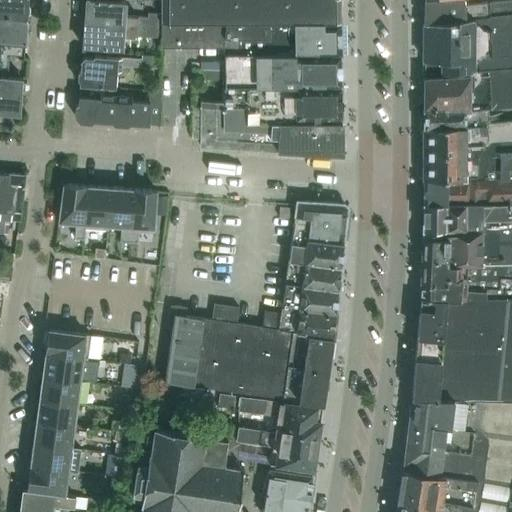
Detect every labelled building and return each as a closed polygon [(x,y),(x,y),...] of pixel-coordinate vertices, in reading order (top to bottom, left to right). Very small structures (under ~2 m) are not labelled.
[(0,0),(0,15),(27,18),(27,16),(29,13),(30,7),(28,4),(27,0),(0,0)] [(160,29),(161,29),(161,13),(148,12),(148,16),(126,15),(127,1),(109,0),(87,0),(85,22),(95,23),(160,28),(160,29)] [(341,22),(340,0),(161,0),(161,13),(161,29),(161,44),(161,48),(224,47),(225,46),(227,22),(277,22),(277,21),(298,21),(298,22),(341,22)] [(425,0),(425,3),(425,8),(425,22),(490,16),(489,1),(464,4),(463,0),(425,0)] [(492,14),(511,11),(511,0),(490,2),(492,14)] [(511,13),(490,16),(425,22),(425,59),(425,74),(435,74),(475,70),(511,67),(511,13)] [(0,39),(25,42),(26,34),(26,33),(29,30),(30,22),(29,22),(26,19),(27,18),(0,15),(0,39)] [(95,23),(85,22),(83,46),(123,49),(124,36),(136,36),(137,35),(159,37),(160,29),(160,28),(95,23)] [(342,22),(341,22),(298,22),(277,22),(227,22),(225,46),(224,47),(224,53),(342,54),(342,22)] [(24,58),(25,46),(1,44),(0,52),(0,111),(20,113),(21,94),(21,91),(24,89),(25,83),(22,81),(22,78),(7,76),(9,57),(24,58)] [(94,58),(86,57),(82,60),(81,70),(79,72),(79,78),(81,80),(80,84),(90,85),(116,86),(117,69),(121,70),(122,65),(161,68),(161,55),(142,53),(142,58),(118,56),(94,54),(94,58)] [(268,85),(343,86),(342,86),(342,65),(342,64),(342,55),(342,56),(342,54),(224,53),(224,68),(194,68),(193,82),(224,82),(224,86),(268,86),(268,85)] [(511,104),(511,72),(471,75),(434,77),(424,77),(424,78),(425,79),(425,106),(424,106),(424,108),(444,106),(444,109),(490,106),(511,104)] [(76,105),(75,115),(80,121),(90,122),(91,122),(91,121),(94,120),(112,121),(114,94),(115,94),(116,86),(90,85),(80,84),(79,96),(79,101),(79,102),(77,105),(76,105)] [(343,87),(343,86),(268,86),(224,86),(223,107),(247,107),(247,123),(279,123),(279,124),(311,124),(311,119),(343,119),(343,117),(342,87),(343,87)] [(149,124),(160,124),(161,89),(151,89),(150,101),(151,101),(149,124)] [(133,95),(115,94),(114,94),(112,121),(115,123),(114,124),(128,125),(128,124),(131,122),(149,124),(151,101),(150,101),(132,99),(133,95)] [(343,125),(343,123),(333,124),(311,124),(279,124),(279,123),(269,123),(247,123),(247,107),(223,107),(223,100),(201,100),(201,107),(194,107),(193,140),(202,140),(201,146),(343,154),(343,131),(343,125)] [(424,126),(466,123),(490,121),(490,106),(444,109),(444,106),(424,108),(424,126)] [(424,179),(466,178),(509,178),(507,166),(511,165),(511,120),(490,123),(490,121),(466,123),(424,126),(424,152),(424,179)] [(511,165),(507,166),(509,178),(466,178),(424,179),(424,180),(423,228),(423,236),(422,259),(447,259),(447,264),(462,264),(511,263),(511,165)] [(5,217),(9,217),(19,219),(25,173),(23,173),(23,174),(5,172),(0,214),(0,232),(4,233),(5,217)] [(59,221),(75,223),(74,238),(84,239),(85,228),(84,228),(87,185),(63,183),(58,221),(59,221)] [(110,187),(87,185),(84,228),(85,228),(108,230),(108,225),(107,225),(110,187)] [(133,188),(110,187),(107,225),(108,225),(121,226),(120,241),(129,242),(133,188)] [(156,190),(133,188),(129,242),(138,242),(139,232),(153,233),(156,190)] [(166,214),(167,196),(157,196),(156,214),(166,214)] [(343,203),(297,200),(296,205),(291,239),(307,241),(306,241),(342,245),(343,245),(344,242),(348,209),(345,209),(343,205),(343,203)] [(289,217),(290,207),(280,207),(279,216),(289,217)] [(340,262),(342,245),(306,241),(307,241),(291,239),(288,263),(341,269),(341,265),(341,262),(340,262)] [(106,249),(96,248),(94,257),(104,258),(106,249)] [(511,263),(462,264),(447,264),(447,259),(422,259),(421,282),(446,282),(446,276),(461,277),(459,297),(511,297),(511,263)] [(286,282),(285,285),(335,292),(335,290),(338,290),(338,289),(341,269),(288,263),(285,282),(286,282)] [(0,278),(11,280),(13,266),(0,264),(0,278)] [(459,298),(459,297),(461,277),(446,276),(446,282),(431,282),(421,282),(420,296),(430,297),(459,298)] [(285,285),(282,305),(336,312),(336,311),(333,310),(335,292),(285,285)] [(511,297),(459,297),(459,298),(430,297),(420,296),(419,307),(416,347),(511,347),(511,297)] [(332,344),(333,336),(279,328),(263,326),(236,322),(238,307),(239,307),(239,306),(238,306),(237,310),(215,306),(215,303),(214,303),(214,304),(212,319),(181,314),(182,306),(176,305),(174,313),(174,314),(169,344),(323,369),(326,344),(332,344)] [(333,336),(333,334),(331,334),(333,313),(335,313),(336,312),(282,305),(281,313),(265,310),(263,326),(279,328),(333,336)] [(91,335),(86,334),(48,329),(45,352),(83,357),(83,359),(87,359),(91,335)] [(163,380),(174,382),(323,403),(324,395),(319,394),(323,369),(169,344),(163,380)] [(411,397),(511,400),(511,347),(416,347),(411,397)] [(42,375),(80,380),(83,359),(83,357),(45,352),(42,375)] [(120,362),(129,363),(130,355),(121,354),(120,362)] [(39,398),(77,403),(80,380),(42,375),(39,398)] [(133,387),(134,377),(122,375),(120,385),(132,387),(133,387)] [(219,393),(217,406),(233,409),(235,396),(219,393)] [(121,395),(120,407),(128,408),(130,396),(121,395)] [(196,434),(206,436),(202,462),(224,465),(225,456),(238,458),(240,440),(272,445),(269,463),(313,470),(314,467),(314,463),(314,462),(316,452),(316,450),(317,446),(317,444),(318,440),(318,438),(318,434),(319,434),(319,433),(319,429),(320,427),(319,427),(320,423),(323,407),(322,407),(260,398),(248,396),(248,397),(240,396),(237,410),(270,415),(270,414),(276,415),(274,431),(238,426),(237,427),(229,425),(229,424),(198,420),(196,434)] [(511,400),(411,397),(408,421),(451,427),(460,428),(463,428),(463,429),(480,431),(487,439),(486,446),(485,456),(482,479),(511,483),(511,400)] [(36,421),(74,426),(77,403),(39,398),(36,421)] [(33,443),(70,448),(74,426),(36,421),(33,443)] [(128,423),(112,421),(111,429),(127,431),(128,423)] [(406,445),(445,450),(463,452),(463,453),(485,456),(486,446),(487,439),(480,431),(463,429),(463,428),(460,428),(451,427),(408,421),(406,445)] [(75,442),(74,466),(85,466),(86,455),(92,455),(94,422),(87,422),(86,442),(75,442)] [(237,465),(237,467),(224,465),(202,462),(206,436),(196,434),(153,428),(150,453),(148,453),(148,450),(137,449),(135,464),(137,464),(132,492),(131,492),(127,511),(236,511),(238,502),(240,503),(241,494),(242,486),(241,486),(243,471),(244,468),(239,468),(240,466),(237,465)] [(126,432),(118,431),(116,441),(125,442),(126,432)] [(67,471),(70,448),(33,443),(30,466),(67,471)] [(403,469),(476,479),(477,478),(482,479),(485,456),(463,453),(463,452),(445,450),(406,445),(405,446),(403,468),(403,469)] [(121,476),(122,466),(106,464),(105,474),(120,476),(121,476)] [(30,466),(27,489),(64,494),(67,471),(30,466)] [(262,511),(307,511),(308,503),(310,504),(312,493),(310,492),(312,477),(313,475),(311,475),(269,469),(262,511)] [(511,511),(511,483),(482,479),(477,478),(476,479),(403,469),(402,471),(401,486),(399,497),(397,501),(397,503),(452,511),(511,511)] [(120,477),(112,476),(110,486),(119,487),(120,477)] [(64,494),(27,489),(23,489),(20,511),(23,511),(68,511),(69,506),(74,506),(75,496),(64,494)] [(75,496),(74,506),(85,508),(87,498),(75,496)] [(452,511),(397,503),(395,511),(452,511)]
